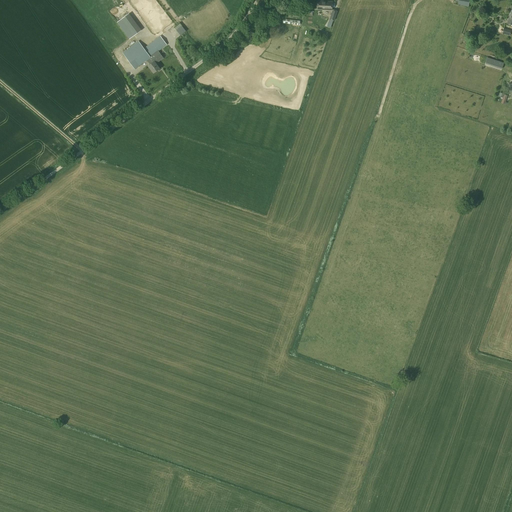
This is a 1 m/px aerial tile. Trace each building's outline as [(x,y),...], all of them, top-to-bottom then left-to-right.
[(318,1),(317,9),(332,10),(332,2),(318,1)] [(117,22),(129,39),(141,30),(129,13),(117,22)] [(182,35),(187,31),(183,25),(177,30),(182,35)] [(160,36),(144,48),(138,41),(122,53),(135,69),(147,60),(150,64),(148,66),(154,73),(160,69),(156,63),(164,58),(159,51),(167,45),(160,36)] [(502,69),(504,63),(487,58),(485,64),(502,69)]
